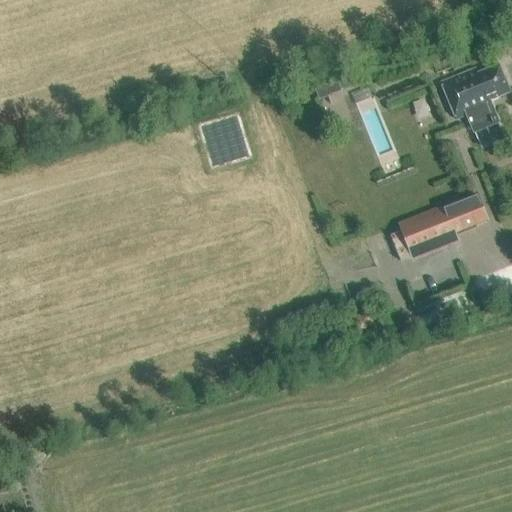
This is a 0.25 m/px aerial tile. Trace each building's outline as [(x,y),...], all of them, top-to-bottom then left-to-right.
[(489,103),(510,94),(499,67),(478,76),(476,70),(441,84),(456,121),(468,116),(471,124),(494,115),(496,119),(493,120),(495,124),(497,123),(503,137),(504,137),(493,110),(492,111),(489,103)] [(352,80),(314,88),(319,102),(342,93),(342,92),(345,90),(346,91),(355,87),(352,80)] [(362,108),(377,101),(370,87),(355,94),(362,108)] [(445,215),(402,232),(412,259),(457,241),(455,235),(488,222),(478,197),(443,210),(445,215)] [(376,334),(369,313),(349,319),(356,341),(376,334)]
